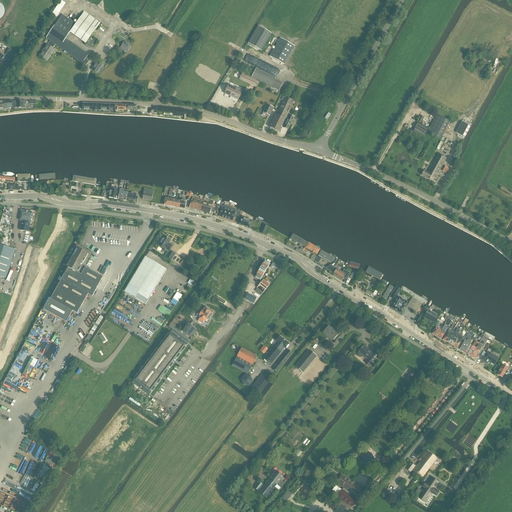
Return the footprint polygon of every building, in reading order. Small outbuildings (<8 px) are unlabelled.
[(153,0),(150,5),(157,10),(160,4),(153,0)] [(150,5),(147,10),(153,15),(157,10),(150,5)] [(55,44),(87,66),(89,63),(85,59),(88,54),(65,38),(69,32),(85,43),(100,22),(84,11),(75,24),(62,15),(46,38),(50,41),(47,45),(40,55),(46,60),(49,55),(50,56),(54,50),(52,49),(55,44)] [(271,34),(258,26),(248,43),(261,51),(271,34)] [(281,38),(270,56),(284,64),(294,46),(281,38)] [(121,47),(127,52),(131,47),(124,42),(121,47)] [(92,70),(97,74),(103,65),(98,61),(92,70)] [(256,68),(252,77),(279,91),(283,83),(275,80),(276,78),(256,68)] [(245,76),(243,81),(251,84),(253,80),(245,76)] [(230,85),(226,93),(232,95),(232,94),(239,98),(239,99),(243,91),(242,91),(243,89),(238,87),(237,89),(230,85)] [(284,100),(281,106),(290,110),(294,101),(285,97),(284,96),(282,100),(284,100)] [(3,101),(0,101),(0,109),(4,109),(4,107),(12,106),(11,101),(3,101)] [(81,103),(79,103),(79,105),(82,105),(82,110),(109,111),(109,108),(115,108),(115,104),(83,103),(82,103),(81,103)] [(263,112),(270,116),(274,108),(267,105),(263,112)] [(281,106),(276,115),(285,119),(286,117),(290,110),(281,106)] [(276,115),(269,128),(279,133),(282,127),(281,127),(283,123),(285,119),(276,115)] [(285,124),(283,128),(288,130),(294,117),(290,115),(288,118),(286,117),(285,119),(283,123),(285,124)] [(427,132),(440,140),(450,122),(437,115),(427,132)] [(461,122),(456,133),(462,136),(468,125),(461,122)] [(413,132),(423,138),(428,129),(419,123),(413,132)] [(421,175),(433,182),(440,170),(446,174),(449,169),(443,165),(446,159),(438,155),(432,164),(428,173),(424,171),(421,175)] [(39,174),(39,182),(57,180),(57,173),(39,174)] [(17,179),(17,181),(17,184),(31,183),(31,174),(17,174),(17,179)] [(72,182),(96,187),(98,178),(73,174),(72,182)] [(63,185),(62,193),(70,193),(71,190),(67,190),(68,185),(63,185)] [(109,198),(117,199),(119,188),(117,187),(117,186),(112,185),(111,189),(110,189),(109,198)] [(144,189),(142,199),(152,201),(154,190),(144,189)] [(128,193),(126,201),(137,203),(138,197),(136,197),(137,194),(133,194),(134,192),(131,192),(131,193),(128,193)] [(189,208),(200,211),(204,201),(193,198),(189,208)] [(204,201),(200,211),(210,214),(210,212),(213,213),(214,213),(215,211),(218,212),(221,203),(220,202),(219,204),(216,204),(216,205),(213,204),(204,201)] [(223,208),(222,207),(222,208),(219,216),(219,217),(232,221),(234,217),(238,219),(240,212),(235,211),(235,212),(233,211),(234,209),(230,208),(229,210),(223,208)] [(31,224),(33,213),(21,211),(19,221),(21,221),(19,230),(29,232),(30,223),(31,224)] [(252,221),(242,218),(239,224),(249,228),(252,221)] [(290,238),(305,247),(308,241),(293,233),(290,238)] [(158,245),(165,250),(165,249),(169,251),(172,245),(171,246),(168,244),(171,240),(164,236),(158,245)] [(306,247),(318,254),(321,248),(309,241),(306,247)] [(0,276),(6,278),(15,249),(0,244),(0,276)] [(82,265),(88,254),(77,248),(70,261),(67,267),(68,267),(51,299),(49,298),(43,309),(45,310),(66,322),(72,311),(77,314),(88,294),(92,296),(98,287),(103,278),(103,277),(85,267),(82,265)] [(335,257),(322,250),(319,255),(332,262),(335,257)] [(170,251),(166,257),(171,260),(175,254),(170,251)] [(124,292),(145,305),(166,270),(145,257),(124,292)] [(265,260),(260,269),(265,272),(267,273),(269,270),(267,268),(270,263),(265,260)] [(349,266),(359,269),(361,264),(351,261),(349,266)] [(330,265),(325,268),(329,271),(334,274),(342,279),(343,278),(346,280),(350,274),(350,273),(350,274),(344,270),(343,272),(342,273),(336,270),(332,267),(330,265)] [(366,272),(381,280),(384,274),(369,266),(366,272)] [(265,272),(260,269),(255,277),(260,280),(265,272)] [(257,288),(263,293),(269,285),(263,280),(257,288)] [(381,299),(386,302),(395,287),(389,284),(381,299)] [(393,293),(390,297),(391,298),(394,300),(397,295),(400,290),(396,287),(393,293)] [(248,294),(246,299),(255,304),(257,299),(248,294)] [(398,297),(392,308),(400,313),(405,305),(407,306),(417,312),(422,304),(412,298),(408,305),(406,304),(407,302),(398,297)] [(430,308),(426,306),(423,311),(426,313),(424,316),(434,323),(438,316),(428,310),(430,308)] [(209,311),(209,310),(204,307),(198,318),(197,320),(202,322),(203,321),(205,322),(209,315),(211,311),(209,311)] [(434,326),(436,327),(432,334),(434,335),(435,336),(436,336),(437,336),(437,337),(442,329),(441,330),(438,328),(441,323),(437,321),(434,326)] [(197,330),(187,323),(182,331),(191,337),(197,330)] [(170,325),(168,327),(189,342),(191,341),(170,325)] [(322,333),(332,341),(338,334),(333,330),(333,329),(331,328),(328,326),(322,333)] [(442,329),(437,337),(441,339),(448,328),(444,326),(442,329)] [(448,345),(449,345),(458,330),(459,329),(457,328),(454,333),(453,331),(446,342),(449,344),(448,345)] [(442,340),(446,342),(453,331),(449,329),(442,340)] [(451,345),(454,347),(460,335),(458,334),(460,331),(458,330),(449,345),(451,346),(451,345)] [(132,380),(150,393),(187,344),(170,331),(132,380)] [(468,334),(459,350),(462,352),(473,335),(471,334),(470,335),(468,334)] [(473,335),(462,352),(466,354),(471,345),(469,344),(471,341),(475,335),(473,334),(473,335)] [(460,335),(454,347),(457,349),(464,338),(460,335)] [(280,336),(276,341),(263,358),(271,364),(284,348),(285,349),(289,344),(280,336)] [(487,339),(483,336),(482,338),(479,343),(471,357),(472,358),(473,359),(474,358),(474,359),(478,353),(479,353),(480,353),(482,349),(482,348),(487,339)] [(474,343),(467,355),(468,355),(468,356),(470,357),(470,356),(471,357),(479,343),(475,341),(474,343)] [(268,349),(263,346),(260,351),(264,354),(268,349)] [(363,356),(367,360),(365,362),(370,366),(382,353),(377,348),(374,351),(372,350),(371,352),(363,346),(359,351),(358,352),(358,354),(357,355),(358,356),(359,357),(360,357),(361,357),(362,357),(363,356)] [(241,348),(232,365),(248,374),(257,356),(241,348)] [(272,369),(276,373),(292,353),(288,350),(272,369)] [(309,350),(295,366),(303,373),(317,356),(309,350)] [(488,361),(494,365),(498,358),(489,353),(488,355),(485,354),(481,360),(487,364),(488,361)] [(497,375),(502,378),(508,368),(502,365),(497,375)] [(405,378),(410,382),(416,375),(411,370),(405,378)] [(261,375),(251,388),(259,395),(269,381),(261,375)] [(437,458),(428,452),(417,466),(414,470),(422,477),(437,458)] [(411,463),(406,469),(410,472),(413,469),(414,470),(417,466),(416,465),(415,465),(415,466),(411,463)] [(270,479),(259,492),(266,498),(275,487),(279,490),(281,488),(283,485),(284,483),(280,480),(283,477),(275,471),(269,478),(270,479)] [(335,485),(331,492),(337,496),(352,507),(357,500),(349,495),(351,493),(359,498),(365,489),(355,482),(354,483),(341,475),(336,483),(343,488),(342,490),(335,485)] [(422,491),(420,495),(427,499),(430,496),(432,493),(436,496),(438,492),(434,489),(436,486),(439,483),(431,477),(431,478),(429,481),(428,481),(429,481),(427,484),(426,484),(424,487),(424,488),(422,490),(422,491)] [(259,481),(254,488),(258,491),(263,485),(259,481)] [(418,489),(414,495),(418,497),(418,498),(420,495),(422,491),(418,489)] [(288,491),(282,498),(285,502),(292,494),(288,491)]
